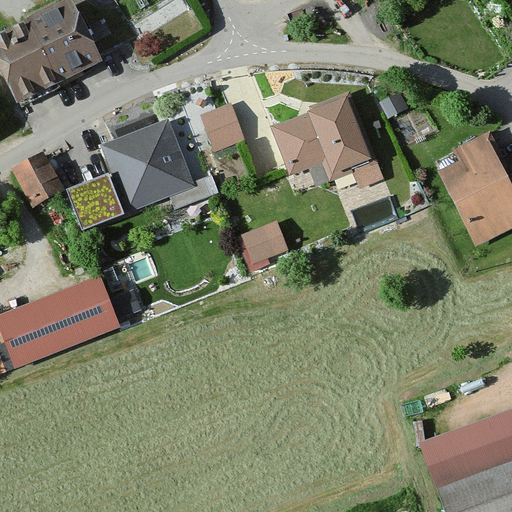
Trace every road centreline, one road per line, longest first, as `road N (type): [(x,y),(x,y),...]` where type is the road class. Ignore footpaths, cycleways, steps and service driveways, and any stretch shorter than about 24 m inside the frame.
road 1 (unclassified): [(236,56),(369,56),(440,76),(511,110)]
road 2 (unclassified): [(0,162),(122,93),(236,56)]
